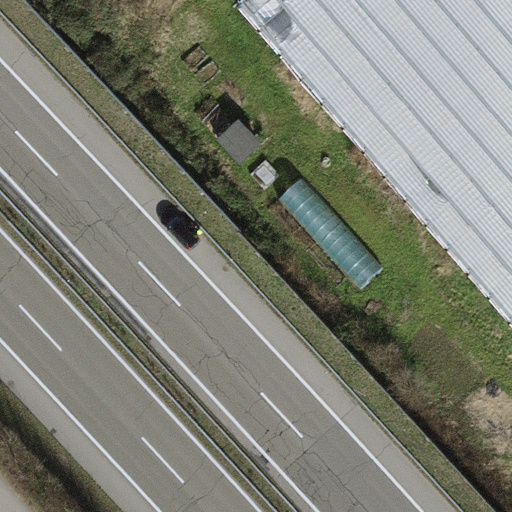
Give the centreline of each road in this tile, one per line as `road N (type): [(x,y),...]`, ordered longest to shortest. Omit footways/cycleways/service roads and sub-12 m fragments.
road 1 (motorway): [(375,511),(0,108)]
road 2 (motorway): [(0,286),(207,511)]
